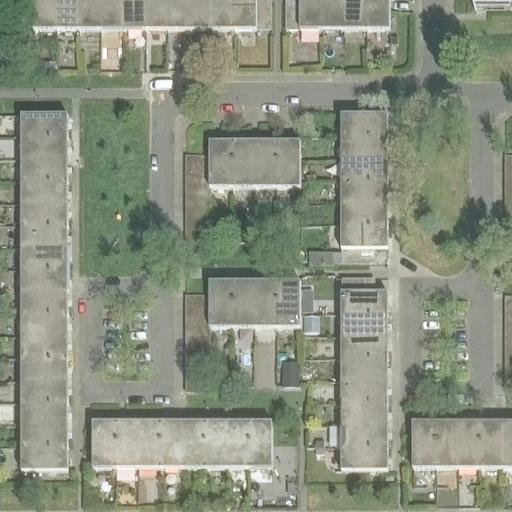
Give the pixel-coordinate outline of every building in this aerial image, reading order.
[(56,0),(33,0),(34,33),(57,33),(56,0)] [(56,0),(57,33),(79,34),(78,0),(56,0)] [(78,0),(79,34),(101,34),(100,0),(78,0)] [(100,0),(101,34),(123,34),(122,0),(100,0)] [(122,0),(123,34),(145,34),(144,0),(122,0)] [(144,0),(145,34),(167,34),(167,0),(144,0)] [(167,0),(167,34),(189,34),(189,0),(167,0)] [(189,0),(189,34),(211,34),(211,0),(189,0)] [(211,0),(211,34),(233,34),(233,0),(211,0)] [(256,34),(256,0),(233,0),(233,34),(256,34)] [(298,0),(299,34),(322,34),(321,0),(298,0)] [(321,0),(322,34),(344,34),(343,0),(321,0)] [(343,0),(344,34),(366,34),(365,0),(343,0)] [(389,34),(388,0),(365,0),(366,34),(389,34)] [(511,0),(474,0),(475,14),(477,14),(482,14),(511,14),(511,0)] [(68,141),(68,118),(22,118),(22,141),(68,141)] [(388,118),(342,118),(342,141),(388,141),(388,118)] [(68,141),(22,141),(22,163),(68,163),(68,141)] [(388,141),(342,141),(342,163),(388,163),(388,141)] [(210,145),(210,158),(210,171),(210,191),(233,191),(233,145),(210,145)] [(255,145),(233,145),(233,191),(255,191),(255,145)] [(277,145),(255,145),(255,191),(277,191),(277,145)] [(300,145),(277,145),(277,191),(300,191),(300,145)] [(210,171),(210,158),(186,158),(186,170),(210,171)] [(68,163),(22,163),(22,186),(68,186),(68,163)] [(388,163),(342,163),(342,185),(388,185),(388,163)] [(210,171),(186,170),(186,183),(210,183),(210,171)] [(186,195),(210,195),(210,183),(186,183),(186,195)] [(388,185),(342,185),(342,208),(388,208),(388,185)] [(68,186),(22,186),(22,208),(68,208),(68,186)] [(186,207),(210,207),(210,195),(186,195),(186,207)] [(186,207),(186,219),(210,219),(210,207),(186,207)] [(68,208),(22,208),(22,230),(68,230),(68,208)] [(388,208),(342,208),(342,230),(388,230),(388,208)] [(186,231),(210,231),(210,219),(186,219),(186,231)] [(68,230),(22,230),(22,252),(68,252),(68,230)] [(388,230),(342,230),(341,253),(388,253),(388,230)] [(210,231),(186,231),(186,243),(210,243),(210,231)] [(186,243),(186,255),(210,256),(210,243),(186,243)] [(68,252),(22,252),(22,274),(68,274),(68,252)] [(325,254),(325,267),(334,267),(334,254),(325,254)] [(68,274),(22,274),(22,296),(68,296),(68,274)] [(210,285),(210,298),(210,311),(210,323),(210,332),(233,332),(233,285),(210,285)] [(233,285),(233,332),(255,332),(255,285),(233,285)] [(255,285),(255,332),(277,332),(277,285),(255,285)] [(277,285),(277,332),(300,332),(300,285),(277,285)] [(68,296),(22,296),(22,318),(68,318),(68,296)] [(341,296),(341,319),(388,319),(388,296),(341,296)] [(210,311),(210,298),(186,298),(186,311),(210,311)] [(313,306),(301,306),(301,316),(313,316),(313,306)] [(210,323),(210,311),(186,311),(186,323),(210,323)] [(68,318),(22,318),(22,340),(68,340),(68,318)] [(388,319),(341,319),(341,341),(388,341),(388,319)] [(304,320),(304,335),(317,335),(317,320),(304,320)] [(210,335),(210,332),(210,323),(186,323),(186,335),(210,335)] [(186,347),(210,347),(210,335),(186,335),(186,347)] [(68,340),(22,340),(22,363),(68,363),(68,340)] [(388,341),(341,341),(341,364),(388,364),(388,341)] [(186,359),(210,359),(210,347),(186,347),(186,359)] [(186,371),(210,372),(210,359),(186,359),(186,371)] [(68,363),(22,363),(22,385),(68,385),(68,363)] [(388,364),(341,364),(341,385),(388,385),(388,364)] [(186,384),(210,384),(210,372),(186,371),(186,384)] [(282,388),(282,390),(298,390),(298,388),(298,378),(282,378),(282,388)] [(186,384),(186,396),(210,396),(210,384),(186,384)] [(68,385),(22,385),(22,407),(68,407),(68,385)] [(388,385),(341,385),(341,407),(388,407),(388,385)] [(68,407),(22,407),(22,429),(68,429),(68,407)] [(388,407),(341,407),(341,429),(388,429),(388,407)] [(272,472),(272,427),(272,425),(249,426),(249,472),(272,472)] [(116,426),(94,426),(93,472),(116,472),(116,426)] [(116,472),(138,472),(138,426),(116,426),(116,472)] [(138,472),(160,472),(160,426),(138,426),(138,472)] [(160,472),(182,472),(182,426),(160,426),(160,472)] [(182,472),(204,472),(204,426),(182,426),(182,472)] [(204,472),(226,472),(226,426),(204,426),(204,472)] [(226,472),(249,472),(249,426),(226,426),(226,472)] [(436,426),(414,426),(413,426),(413,472),(436,472),(436,426)] [(458,426),(436,426),(436,472),(458,472),(458,426)] [(480,426),(458,426),(458,472),(480,472),(480,426)] [(502,426),(480,426),(480,472),(502,472),(502,426)] [(511,426),(502,426),(502,472),(511,471),(511,426)] [(68,429),(22,429),(22,451),(68,451),(68,429)] [(388,429),(341,429),(341,452),(388,452),(388,429)] [(22,475),(68,475),(68,451),(22,451),(22,475)] [(388,452),(341,452),(341,474),(388,474),(388,452)] [(288,486),(288,497),(297,497),(297,486),(288,486)]
